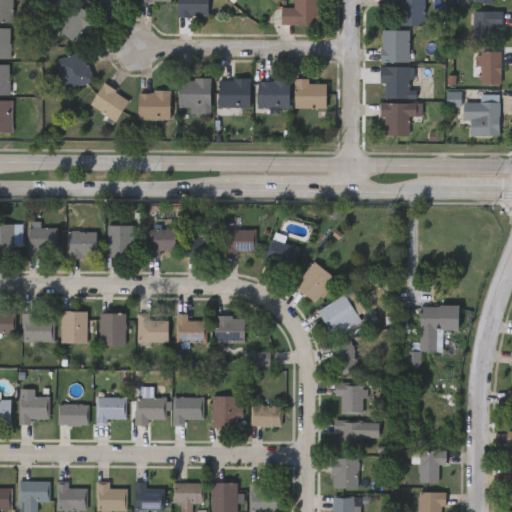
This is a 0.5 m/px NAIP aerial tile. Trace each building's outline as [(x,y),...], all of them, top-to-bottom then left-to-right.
[(11,0),(11,24),(0,24),(0,0),(11,0)] [(112,0),(103,9),(94,0),(112,0)] [(206,0),(206,17),(177,17),(177,0),(206,0)] [(293,0),(314,0),(314,24),(279,24),(279,7),(293,7),(293,0)] [(422,0),(422,26),(396,26),(396,0),(422,0)] [(94,19),(75,45),(52,28),(72,2),(94,19)] [(490,43),(473,43),(473,11),(501,11),(501,26),(490,26),(490,43)] [(0,59),(0,28),(9,28),(9,59),(0,59)] [(408,63),(379,63),(379,30),(408,30),(408,63)] [(64,91),(54,61),(81,51),(92,82),(64,91)] [(478,84),(478,52),(500,52),(500,84),(478,84)] [(0,98),(8,98),(8,67),(0,67),(0,98)] [(380,67),(412,67),(412,99),(380,99),(380,67)] [(177,108),(177,79),(209,79),(209,115),(188,115),(188,108),(177,108)] [(324,109),(293,109),(293,79),(308,79),(308,83),(324,83),(324,109)] [(248,108),(217,108),(217,80),(248,80),(248,108)] [(256,108),(256,81),(287,81),(287,108),(256,108)] [(113,122),(88,105),(103,84),(127,101),(113,122)] [(136,120),(136,92),(169,92),(169,120),(136,120)] [(498,95),(498,136),(469,136),(468,121),(462,121),(462,101),(477,101),(477,95),(498,95)] [(407,135),(381,135),(382,103),(420,104),(420,119),(408,118),(407,135)] [(20,253),(0,253),(0,224),(20,224),(20,253)] [(132,224),(132,256),(105,256),(105,224),(132,224)] [(55,252),(28,252),(28,225),(55,225),(55,252)] [(146,227),(177,227),(177,250),(160,250),(160,255),(146,255),(146,227)] [(255,229),(255,250),(236,250),(236,256),(225,256),(225,229),(255,229)] [(65,230),(94,230),(94,256),(65,256),(65,230)] [(185,231),(217,231),(217,254),(185,254),(185,231)] [(298,246),(290,272),(262,264),(270,237),(298,246)] [(333,278),(313,302),(293,284),(313,261),(333,278)] [(359,320),(331,334),(317,308),(352,290),(363,311),(356,314),(359,320)] [(419,351),(419,306),(458,306),(458,330),(439,330),(439,351),(419,351)] [(60,310),(86,310),(86,343),(60,343),(60,310)] [(0,312),(14,312),(14,332),(0,332),(0,312)] [(52,340),(22,340),(22,312),(53,312),(52,340)] [(124,312),(124,344),(99,344),(99,312),(124,312)] [(205,342),(175,342),(175,313),(187,313),(187,318),(205,318),(205,342)] [(137,314),(166,314),(166,342),(137,342),(137,314)] [(213,316),(253,316),(253,330),(268,330),(268,343),(213,343),(213,316)] [(335,373),(332,344),(353,342),(355,371),(335,373)] [(340,395),(333,395),(333,382),(364,383),(364,413),(340,413),(340,395)] [(211,395),(237,395),(237,427),(211,427),(211,395)] [(48,396),(48,418),(30,418),(30,423),(19,423),(19,396),(48,396)] [(124,396),(124,420),(95,420),(95,396),(124,396)] [(135,421),(135,396),(168,396),(168,421),(135,421)] [(173,396),(202,396),(202,423),(173,423),(173,396)] [(0,399),(9,399),(9,425),(0,425),(0,399)] [(57,404),(87,404),(87,424),(57,424),(57,404)] [(250,425),(250,404),(281,405),(280,426),(250,425)] [(367,420),(367,436),(360,436),(361,448),(339,449),(338,433),(333,433),(333,421),(367,420)] [(445,467),(439,467),(439,482),(418,482),(418,451),(445,451),(445,467)] [(333,487),(333,459),(357,459),(357,487),(333,487)] [(48,480),(48,500),(36,500),(36,511),(19,511),(19,480),(48,480)] [(108,481),(108,487),(126,487),(126,509),(96,509),(96,481),(108,481)] [(162,509),(133,509),(133,481),(144,481),(144,487),(162,487),(162,509)] [(209,511),(209,481),(236,481),(236,511),(209,511)] [(202,502),(193,502),(193,511),(179,511),(179,503),(171,503),(171,482),(202,482),(202,502)] [(86,509),(56,509),(56,483),(86,483),(86,509)] [(278,511),(248,511),(248,484),(278,484),(278,511)] [(0,507),(0,486),(10,486),(10,507),(0,507)] [(443,492),(443,511),(418,511),(418,492),(443,492)] [(352,496),(352,511),(332,511),(332,496),(352,496)]
